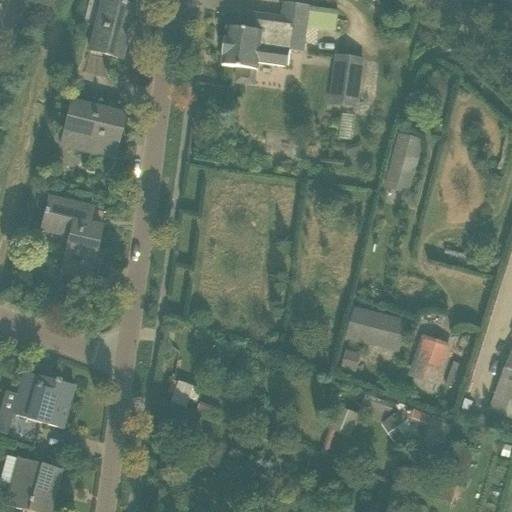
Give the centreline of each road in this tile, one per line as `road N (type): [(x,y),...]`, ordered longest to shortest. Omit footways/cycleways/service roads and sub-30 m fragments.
road 1 (unclassified): [(125,360),(174,0)]
road 2 (unclassified): [(104,511),(125,360)]
road 3 (residential): [(125,360),(0,321)]
